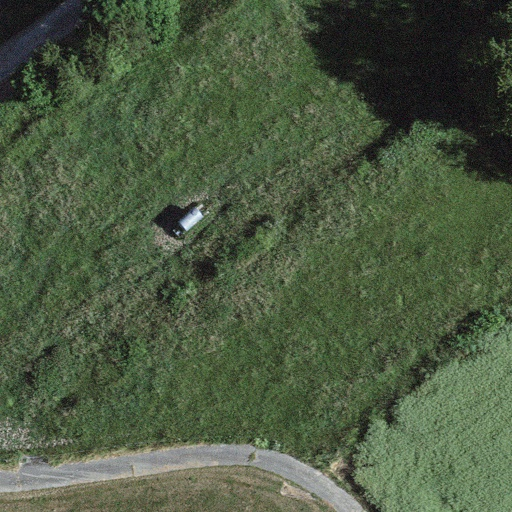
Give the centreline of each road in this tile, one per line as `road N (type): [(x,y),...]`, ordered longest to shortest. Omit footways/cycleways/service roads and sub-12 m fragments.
road 1 (track): [(0,476),(249,451),(332,478),(365,511)]
road 2 (track): [(110,0),(0,75)]
